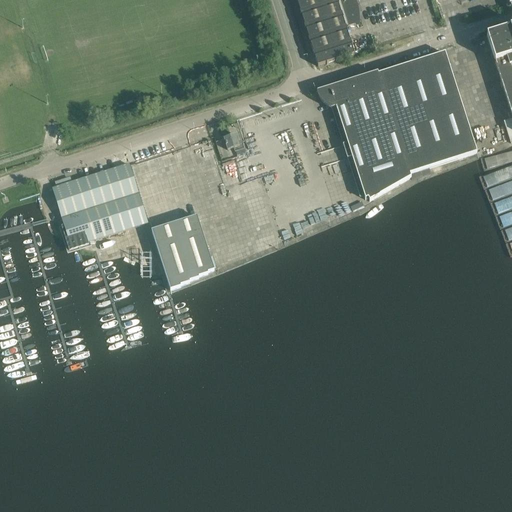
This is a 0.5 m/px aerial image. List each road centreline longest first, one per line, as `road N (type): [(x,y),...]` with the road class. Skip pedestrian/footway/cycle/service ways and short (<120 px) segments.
road 1 (unclassified): [(0,186),(306,87)]
road 2 (unclassified): [(306,87),(511,22)]
